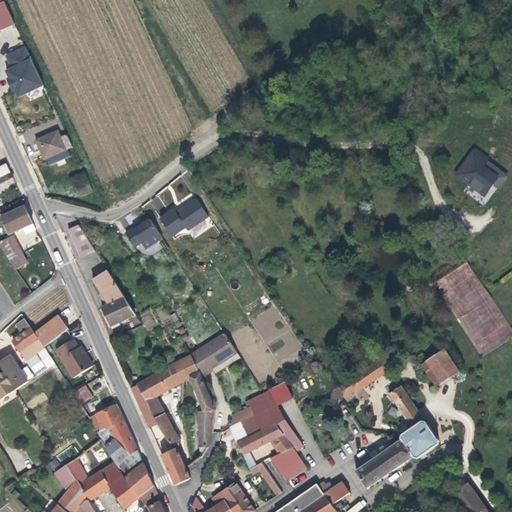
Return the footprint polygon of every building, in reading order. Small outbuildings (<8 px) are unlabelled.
[(0,3),(0,31),(14,25),(3,2),(0,3)] [(43,86),(43,85),(25,48),(5,57),(12,70),(6,73),(9,79),(7,80),(13,92),(15,91),(15,92),(18,99),(43,86)] [(67,150),(73,148),(66,135),(60,138),(58,133),(36,141),(44,160),(47,159),(67,150)] [(71,158),(67,150),(47,159),(51,167),(71,158)] [(472,154),(470,156),(483,165),(484,162),(472,154)] [(454,180),(479,197),(483,199),(490,187),(495,191),(500,184),(496,182),(479,170),(483,165),(470,156),(454,180)] [(0,177),(11,172),(7,163),(0,166),(0,177)] [(479,170),(496,182),(500,184),(503,179),(502,178),(483,165),(479,170)] [(83,176),(71,181),(79,200),(92,194),(83,176)] [(195,196),(160,218),(173,239),(208,217),(195,196)] [(0,214),(0,225),(1,227),(4,225),(8,233),(22,226),(32,222),(24,203),(0,214)] [(163,240),(150,221),(143,227),(141,225),(127,234),(137,249),(143,245),(146,251),(163,240)] [(26,233),(35,228),(32,222),(22,226),(26,233)] [(97,251),(79,225),(68,231),(81,259),(97,251)] [(12,236),(0,241),(0,249),(18,275),(24,272),(20,265),(25,262),(12,236)] [(18,275),(22,282),(28,278),(24,272),(18,275)] [(136,316),(109,272),(94,281),(96,285),(109,306),(106,307),(103,309),(112,328),(121,323),(136,316)] [(109,306),(96,285),(94,286),(106,307),(109,306)] [(122,327),(121,323),(112,328),(103,309),(99,311),(108,331),(111,332),(114,331),(122,327)] [(43,347),(59,333),(66,327),(56,314),(49,319),(32,332),(43,347)] [(32,332),(22,317),(13,324),(19,332),(9,339),(33,374),(52,362),(44,350),(43,347),(32,332)] [(224,332),(192,354),(202,374),(237,350),(224,332)] [(91,366),(83,353),(80,354),(76,347),(71,339),(54,349),(72,378),(91,366)] [(442,384),(459,372),(445,350),(427,362),(442,384)] [(8,353),(0,357),(0,366),(1,368),(14,387),(25,380),(8,353)] [(192,354),(192,353),(175,360),(182,378),(189,375),(202,408),(200,409),(199,442),(201,455),(209,440),(211,430),(213,410),(212,404),(208,389),(202,374),(192,354)] [(385,353),(372,362),(350,377),(352,380),(342,387),(346,392),(356,386),(357,387),(392,366),(393,364),(385,353)] [(175,360),(134,383),(147,398),(159,420),(173,447),(177,446),(178,445),(179,437),(158,397),(163,393),(161,390),(182,378),(175,360)] [(427,362),(421,366),(436,388),(442,384),(427,362)] [(0,396),(14,387),(1,368),(0,369),(0,396)] [(264,390),(247,399),(254,413),(261,428),(277,421),(286,416),(278,403),(293,395),(285,380),(271,388),(270,387),(264,390)] [(264,390),(258,381),(242,390),(243,401),(247,399),(264,390)] [(416,401),(403,382),(392,391),(404,410),(416,401)] [(134,383),(129,386),(148,426),(159,420),(147,398),(134,383)] [(92,398),(85,387),(75,393),(82,405),(92,398)] [(416,401),(404,410),(412,422),(424,413),(416,401)] [(128,426),(118,405),(98,417),(106,432),(110,430),(113,434),(128,426)] [(248,435),(261,428),(254,413),(242,420),(248,435)] [(404,436),(416,452),(422,455),(440,442),(441,438),(424,413),(412,422),(413,424),(405,430),(404,436)] [(286,481),(289,480),(307,466),(295,448),(304,443),(286,416),(277,421),(293,445),(282,450),(271,456),(270,457),(286,481)] [(238,440),(248,435),(242,420),(232,426),(238,440)] [(293,445),(277,421),(261,428),(248,435),(238,440),(246,457),(251,454),(249,449),(274,438),(279,446),(282,450),(293,445)] [(110,430),(106,432),(101,436),(104,440),(116,460),(120,466),(140,453),(128,426),(113,434),(110,430)] [(104,440),(101,436),(87,448),(90,452),(104,440)] [(404,436),(403,437),(358,469),(369,485),(416,452),(404,436)] [(173,447),(160,453),(174,482),(189,475),(177,446),(173,447)] [(269,451),(271,456),(282,450),(279,446),(269,451)] [(145,463),(140,453),(120,466),(126,476),(145,463)] [(76,457),(68,463),(91,500),(111,486),(125,507),(141,497),(139,494),(127,478),(126,476),(120,466),(116,460),(101,470),(99,466),(93,471),(95,474),(89,478),(76,457)] [(251,467),(260,462),(259,459),(249,464),(251,467)] [(266,466),(262,461),(260,462),(251,467),(253,472),(260,469),(266,466)] [(69,490),(59,502),(69,511),(70,511),(82,505),(86,511),(97,511),(91,500),(68,463),(57,471),(69,490)] [(154,484),(145,463),(126,476),(127,478),(139,494),(154,484)] [(280,490),(266,466),(260,469),(275,493),(280,490)] [(317,482),(299,494),(305,504),(293,511),(342,511),(340,509),(345,505),(341,500),(335,505),(333,502),(350,490),(343,479),(329,488),(324,480),(318,484),(317,482)] [(232,511),(248,511),(254,508),(235,480),(212,496),(216,502),(224,499),(232,511)] [(460,511),(495,511),(475,482),(451,500),(460,511)] [(139,494),(141,497),(146,504),(160,495),(154,484),(139,494)] [(196,490),(194,495),(203,511),(207,508),(196,490)] [(293,511),(305,504),(299,494),(275,511),(293,511)] [(160,495),(146,504),(150,510),(163,501),(160,495)] [(232,511),(224,499),(216,502),(207,508),(203,511),(194,495),(187,511),(232,511)] [(362,499),(345,511),(357,511),(367,505),(362,499)] [(167,511),(163,501),(150,510),(151,511),(167,511)] [(69,511),(59,502),(50,511),(69,511)]
